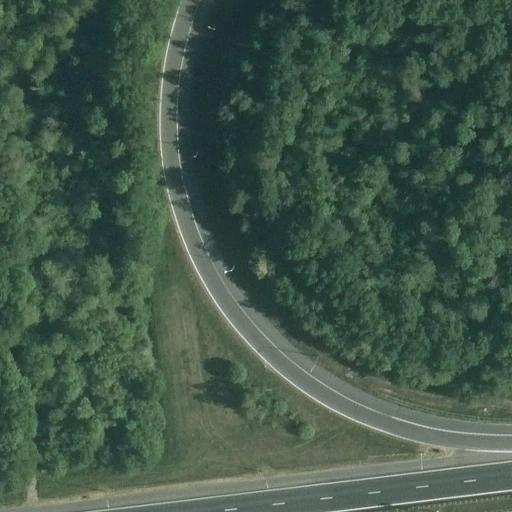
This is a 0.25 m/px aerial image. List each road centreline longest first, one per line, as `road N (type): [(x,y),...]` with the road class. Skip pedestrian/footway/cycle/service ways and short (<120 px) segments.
road 1 (motorway): [(511,452),(396,431),(345,410),(286,371),(217,297),(174,196),(168,140),(167,90),(193,0)]
road 2 (motorway): [(511,477),(223,511)]
